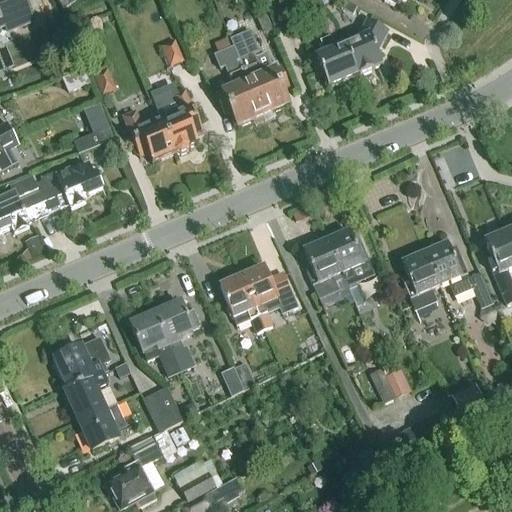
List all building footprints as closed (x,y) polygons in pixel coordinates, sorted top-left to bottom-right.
[(0,0),(0,30),(6,28),(8,34),(34,24),(24,0),(0,0)] [(76,1),(75,0),(56,0),(62,9),(76,1)] [(380,0),(398,9),(402,0),(368,0),(374,3),(375,0),(380,0)] [(345,4),(341,12),(353,18),(357,11),(345,4)] [(357,42),(347,46),(359,76),(360,78),(374,72),(373,70),(382,67),(377,54),(387,33),(366,23),(364,28),(362,26),(360,31),(361,32),(357,42)] [(328,89),(359,76),(347,46),(339,49),(330,38),(320,42),(325,55),(311,61),(318,77),(322,75),(328,89)] [(255,59),(254,56),(258,54),(253,41),(233,50),(262,118),(288,107),(281,91),(287,89),(279,71),(274,73),(266,54),(255,59)] [(187,66),(178,43),(163,50),(172,72),(187,66)] [(237,129),(262,118),(233,50),(214,58),(220,71),(225,69),(234,90),(217,98),(225,116),(230,113),(237,129)] [(94,78),(102,98),(116,92),(108,72),(94,78)] [(86,73),(64,83),(71,97),(92,87),(86,73)] [(172,91),(151,100),(159,119),(175,156),(178,155),(182,156),(187,154),(188,150),(199,146),(195,138),(204,135),(201,128),(201,127),(186,92),(174,97),(172,91)] [(136,113),(123,119),(137,154),(141,161),(150,158),(153,165),(175,156),(159,119),(142,126),(136,113)] [(0,142),(12,136),(6,125),(0,128),(0,142)] [(81,159),(105,149),(108,147),(104,135),(76,147),(81,159)] [(0,173),(14,166),(7,153),(17,147),(12,136),(0,142),(0,173)] [(461,186),(484,177),(475,156),(453,165),(461,186)] [(36,186),(49,216),(69,208),(71,212),(86,205),(84,200),(103,192),(97,177),(94,179),(89,168),(75,174),(74,171),(58,178),(56,174),(40,181),(41,183),(36,186)] [(27,226),(49,216),(36,186),(33,179),(11,189),(15,197),(0,202),(0,205),(0,206),(0,236),(11,232),(13,237),(29,230),(27,226)] [(358,289),(356,283),(373,276),(362,250),(357,238),(352,240),(349,234),(327,243),(343,281),(344,280),(349,293),(358,289)] [(511,306),(511,288),(506,275),(511,272),(511,250),(506,235),(484,244),(492,264),(488,266),(506,309),(511,306)] [(46,256),(38,239),(24,245),(32,262),(46,256)] [(306,274),(313,289),(314,289),(320,302),(338,295),(334,285),(343,281),(327,243),(303,253),(311,270),(306,274)] [(439,289),(448,285),(455,302),(474,294),(461,263),(455,264),(447,247),(425,256),(439,289)] [(416,317),(436,308),(430,293),(439,289),(425,256),(401,267),(408,283),(403,287),(416,317)] [(264,272),(242,281),(265,333),(272,330),(267,318),(280,313),(282,319),(298,312),(283,276),(268,282),(264,272)] [(242,281),(219,290),(228,310),(226,311),(230,319),(231,318),(236,330),(251,324),(257,337),(265,333),(242,281)] [(368,305),(361,288),(352,292),(359,309),(368,305)] [(485,289),(474,294),(479,306),(491,301),(485,289)] [(165,316),(158,320),(181,375),(192,370),(179,340),(193,334),(193,332),(200,329),(193,314),(186,317),(181,306),(164,313),(165,316)] [(144,355),(148,365),(162,359),(171,380),(181,375),(158,320),(151,322),(150,319),(132,327),(144,355)] [(56,361),(69,392),(104,376),(99,366),(90,370),(82,350),(56,361)] [(389,361),(381,365),(384,372),(388,380),(396,376),(389,361)] [(237,372),(246,394),(258,388),(248,367),(237,372)] [(235,400),(246,394),(237,372),(224,378),(235,400)] [(388,380),(384,372),(371,377),(385,408),(397,402),(388,380)] [(109,387),(104,376),(69,392),(65,393),(79,424),(105,413),(96,393),(109,387)] [(511,381),(499,389),(509,407),(511,405),(511,381)] [(135,383),(124,388),(129,400),(140,395),(135,383)] [(491,410),(478,386),(454,399),(467,423),(491,410)] [(168,391),(155,398),(165,420),(179,413),(168,391)] [(161,436),(184,425),(179,413),(165,420),(155,398),(145,403),(161,436)] [(196,416),(192,407),(184,411),(188,420),(196,416)] [(447,411),(436,417),(447,438),(458,432),(447,411)] [(109,423),(105,413),(79,424),(92,455),(119,443),(115,434),(125,429),(120,418),(109,423)] [(436,444),(447,438),(436,417),(425,423),(436,444)] [(425,450),(436,444),(425,423),(414,429),(425,450)] [(259,425),(247,430),(249,436),(261,431),(259,425)] [(414,429),(403,435),(415,456),(425,450),(414,429)] [(404,462),(415,456),(403,435),(393,441),(404,462)] [(393,468),(404,462),(393,441),(381,447),(393,468)] [(140,472),(163,459),(156,446),(132,459),(137,467),(125,473),(127,478),(108,488),(114,499),(112,501),(116,509),(119,510),(120,511),(123,511),(138,504),(141,511),(157,503),(140,472)] [(369,477),(357,483),(361,491),(387,477),(373,451),(359,458),(369,477)] [(318,465),(307,471),(312,479),(323,472),(318,465)] [(210,476),(182,491),(190,505),(218,490),(210,476)] [(239,481),(208,498),(213,507),(230,499),(232,502),(247,494),(239,481)] [(206,499),(184,511),(208,511),(212,510),(206,499)]
